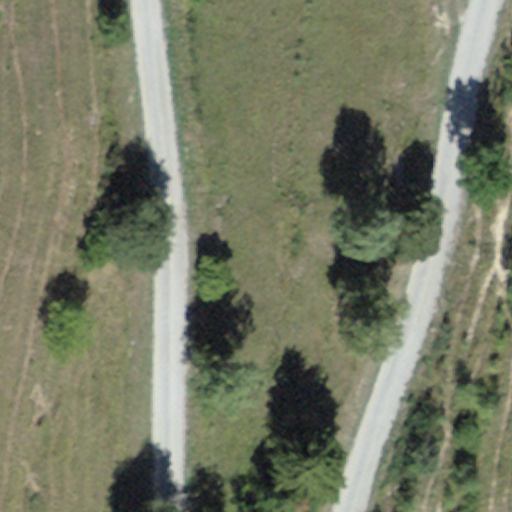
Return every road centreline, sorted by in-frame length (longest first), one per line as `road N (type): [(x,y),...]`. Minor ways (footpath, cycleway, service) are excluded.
road 1 (track): [(503,0),(348,511)]
road 2 (track): [(171,511),(168,201),(146,0)]
